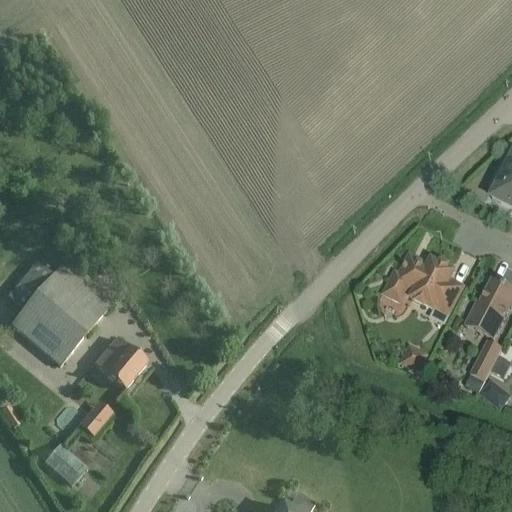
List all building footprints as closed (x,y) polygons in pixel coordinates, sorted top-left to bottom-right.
[(498,186),(491,201),(511,212),(511,159),(505,173),(501,170),(494,184),(498,186)] [(447,285),(450,279),(452,274),(430,263),(427,268),(408,259),(398,278),(394,275),(382,297),(398,305),(405,291),(413,295),(410,301),(432,313),(434,310),(447,317),(461,290),(460,290),(459,291),(447,285)] [(116,305),(66,264),(52,280),(37,267),(9,301),(24,314),(12,329),(61,371),(116,305)] [(476,305),(464,329),(492,343),(511,304),(511,293),(490,283),(478,306),(476,305)] [(126,395),(148,368),(118,343),(95,370),(126,395)] [(484,385),(501,353),(486,345),(470,378),(484,385)] [(409,351),(400,367),(416,375),(425,359),(409,351)] [(505,403),(487,388),(479,398),(498,412),(505,403)] [(104,422),(95,414),(84,427),(94,434),(104,422)] [(313,511),(297,501),(289,511),(287,511),(283,509),(280,511),(313,511)]
